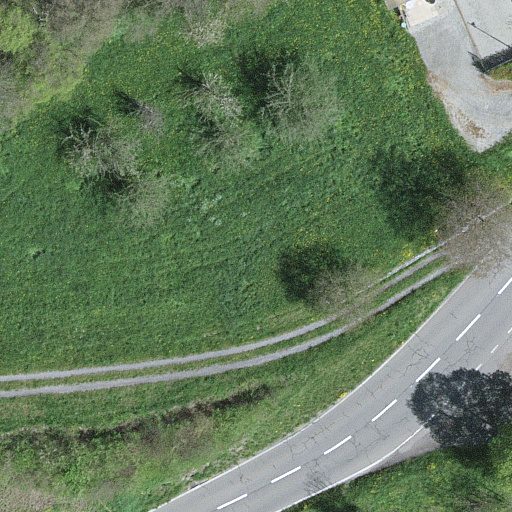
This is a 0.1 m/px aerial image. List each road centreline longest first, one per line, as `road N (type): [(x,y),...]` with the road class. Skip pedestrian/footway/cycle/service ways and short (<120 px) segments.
road 1 (track): [(0,388),(196,363),(345,317),(511,211)]
road 2 (tertiary): [(207,511),(357,431),(418,380),(511,278)]
